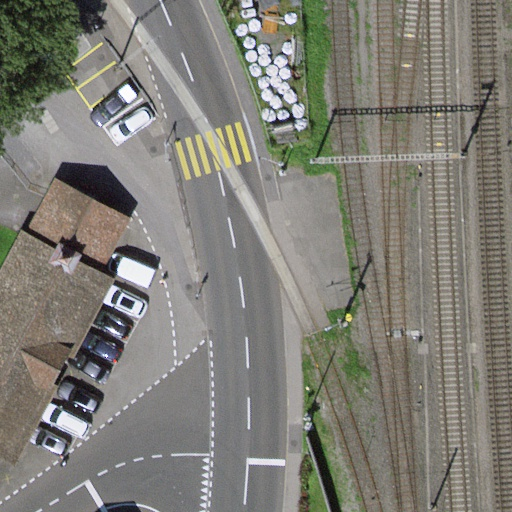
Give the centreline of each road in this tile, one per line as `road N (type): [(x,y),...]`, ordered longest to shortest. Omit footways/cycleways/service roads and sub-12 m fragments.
road 1 (tertiary): [(249,454),(235,218),(159,0)]
road 2 (residential): [(36,511),(132,461),(249,454)]
